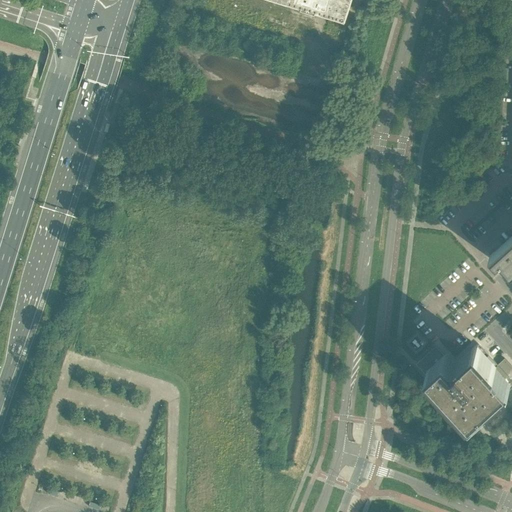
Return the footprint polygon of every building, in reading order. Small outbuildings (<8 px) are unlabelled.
[(301,0),(304,1),(346,14),(347,15),(352,0),(301,0)] [(287,23),(270,17),(268,22),(286,28),(287,23)] [(307,34),(308,29),(298,25),(296,31),(307,34)] [(511,238),(496,253),(494,251),(490,255),(489,255),(497,264),(500,260),(511,272),(511,271),(511,270),(511,238)] [(426,343),(417,333),(407,342),(416,351),(426,343)] [(436,345),(420,360),(481,427),(497,412),(487,402),(511,379),(511,366),(504,358),(493,368),(475,347),(459,362),(460,363),(456,367),(444,354),(436,345)]
